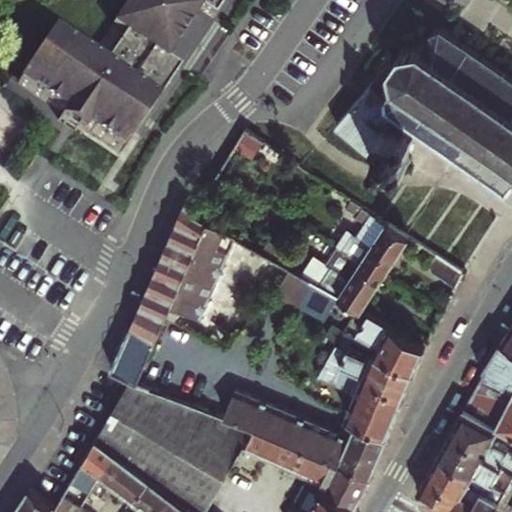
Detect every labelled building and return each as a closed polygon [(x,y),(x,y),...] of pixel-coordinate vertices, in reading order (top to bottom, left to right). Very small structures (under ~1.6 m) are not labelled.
[(127,0),(87,60),(68,48),(51,71),(108,104),(130,134),(147,108),(165,82),(183,56),(168,47),(172,42),(190,14),(199,0),(214,0),(218,3),(219,0),(127,0)] [(418,134),(414,126),(429,137),(428,139),(432,142),(433,140),(436,141),(428,154),(465,179),(471,170),(473,171),(474,169),(491,180),(489,183),(493,185),(495,183),(499,186),(497,189),(502,192),(503,190),(505,192),(507,188),(505,186),(511,175),(511,77),(510,77),(511,74),(506,71),(505,73),(490,63),(491,60),(487,57),(485,60),(469,48),(471,45),(466,42),(464,45),(445,33),(448,29),(442,26),(440,28),(433,24),(425,26),(414,40),(398,46),(387,59),(333,122),(373,156),(379,163),(387,167),(397,168),(406,165),(413,159),(418,152),(420,143),(418,134)] [(49,76),(51,71),(68,48),(48,35),(29,62),(49,76)] [(51,71),(49,76),(29,62),(13,85),(56,114),(51,121),(77,139),(83,131),(116,154),(123,144),(130,134),(108,104),(51,71)] [(340,204),(354,212),(358,204),(346,196),(340,204)] [(133,380),(159,316),(201,218),(189,212),(179,197),(174,207),(164,232),(142,288),(119,345),(109,369),(106,374),(123,384),(127,378),(133,380)] [(388,256),(403,233),(373,213),(367,209),(352,232),(348,230),(342,240),(337,237),(334,242),(340,245),(339,247),(342,250),(378,273),(388,256)] [(230,234),(201,218),(159,316),(181,325),(186,313),(196,317),(206,292),(230,234)] [(354,304),(357,306),(369,286),(378,273),(342,250),(331,267),(325,263),(314,282),(330,291),(354,304)] [(425,262),(429,270),(453,285),(457,277),(461,270),(432,251),(425,262)] [(301,275),(278,262),(265,286),(291,300),(305,277),(301,275)] [(314,282),(305,277),(291,300),(316,316),(330,291),(314,282)] [(417,352),(421,342),(357,306),(354,304),(345,319),(355,325),(352,330),(376,344),(373,349),(410,367),(417,352)] [(511,312),(492,345),(494,347),(511,356),(511,312)] [(345,344),(349,337),(338,332),(332,342),(342,348),(345,344)] [(407,375),(410,367),(373,349),(369,356),(345,344),(342,348),(332,342),(324,356),(399,393),(407,375)] [(473,380),(505,397),(511,401),(511,356),(494,347),(484,362),(473,380)] [(382,433),(399,393),(324,356),(314,375),(349,394),(341,416),(342,416),(352,421),(382,433)] [(9,373),(0,386),(0,415),(21,428),(43,394),(9,373)] [(327,459),(194,405),(133,380),(127,378),(123,384),(93,433),(113,449),(129,462),(146,475),(162,488),(179,501),(192,511),(199,511),(239,448),(318,480),(327,459)] [(327,459),(364,474),(379,440),(382,433),(352,421),(346,437),(205,378),(194,405),(327,459)] [(511,401),(505,397),(501,405),(469,387),(466,393),(455,411),(489,430),(511,442),(511,401)] [(487,432),(454,414),(450,421),(439,440),(473,459),(497,473),(505,477),(508,471),(511,465),(511,462),(485,448),(482,449),(480,447),(487,432)] [(113,449),(93,433),(68,475),(76,481),(84,488),(96,469),(96,468),(113,449)] [(495,478),(470,464),(473,459),(439,440),(436,446),(428,460),(477,487),(482,490),(494,497),(500,486),(505,477),(497,473),(495,478)] [(113,449),(96,468),(96,469),(112,482),(112,481),(129,462),(113,449)] [(356,488),(364,474),(327,459),(318,480),(315,486),(323,491),(337,498),(348,505),(356,488)] [(452,500),(460,485),(474,492),(477,487),(428,460),(424,467),(416,480),(452,500)] [(112,481),(112,482),(119,488),(128,495),(146,475),(129,462),(112,481)] [(511,473),(508,471),(505,477),(500,486),(507,489),(511,480),(511,473)] [(144,508),(145,507),(162,488),(146,475),(128,495),(136,501),(144,508)] [(407,496),(412,505),(424,511),(462,511),(465,508),(452,500),(416,480),(413,486),(407,496)] [(17,495),(7,510),(10,511),(64,511),(52,503),(24,484),(17,495)] [(149,511),(170,511),(179,501),(162,488),(145,507),(144,508),(149,511)] [(64,511),(67,511),(75,501),(59,490),(52,503),(64,511)] [(329,511),(337,498),(323,491),(311,511),(329,511)] [(465,508),(462,511),(486,511),(489,507),(471,497),(465,508)] [(337,498),(329,511),(344,511),(348,505),(337,498)] [(90,511),(75,501),(67,511),(90,511)] [(192,511),(179,501),(170,511),(192,511)]
